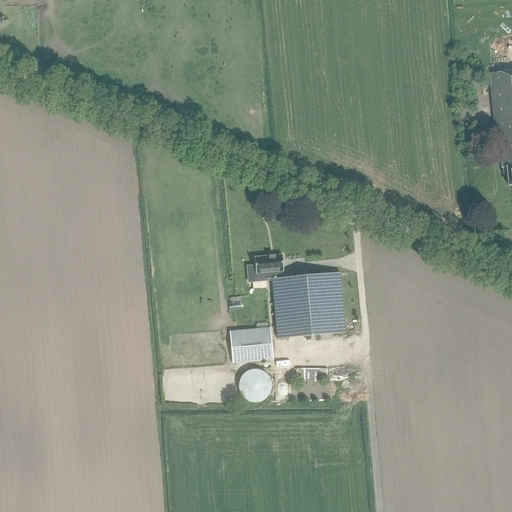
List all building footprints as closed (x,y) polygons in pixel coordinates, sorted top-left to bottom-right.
[(511,71),(488,74),(496,156),(499,156),(501,168),(502,167),(502,175),(507,175),(508,186),(511,185),(511,71)] [(281,272),(283,272),(282,256),(254,258),(255,266),(247,267),(248,283),(272,281),(277,339),(345,333),(340,274),(282,279),(281,272)] [(270,329),(230,332),(232,364),(273,361),(270,329)] [(296,369),(296,382),(326,382),(326,369),(296,369)] [(271,388),(271,386),(271,385),(270,383),(270,382),(269,380),(269,379),(268,377),(267,376),(266,375),(265,374),(264,373),(262,372),(261,372),(259,371),(258,371),(256,370),(255,370),(253,370),(251,371),(250,371),(248,372),(247,372),(246,373),(244,374),(243,375),(242,376),(241,377),(240,379),(240,380),(239,382),(239,383),(238,385),(238,386),(238,388),(239,390),(239,391),(240,393),(240,394),(241,395),(242,397),(243,398),(244,399),(246,400),(247,401),(248,401),(250,402),(251,402),(253,403),(255,403),(256,403),(258,402),(259,402),(261,401),(262,401),(264,400),(265,399),(266,398),(267,397),(268,395),(269,394),(269,393),(270,391),(270,390),(271,388)]
